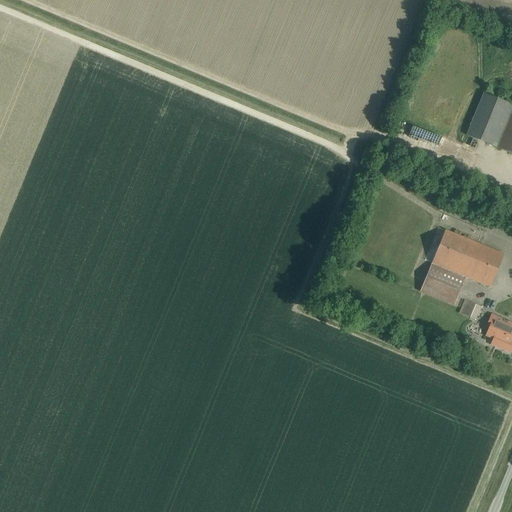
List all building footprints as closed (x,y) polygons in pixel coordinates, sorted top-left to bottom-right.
[(511,111),(511,105),(482,94),(466,135),(497,148),(511,111)] [(511,111),(497,148),(511,154),(511,111)] [(502,254),(445,231),(431,263),(464,277),(489,287),(502,254)] [(464,277),(431,263),(420,292),(453,306),(464,277)] [(459,313),(476,320),(481,307),(464,300),(459,313)] [(488,322),(491,323),(485,336),(493,339),(490,345),(509,353),(511,346),(511,340),(510,340),(511,335),(511,323),(491,315),(488,322)]
